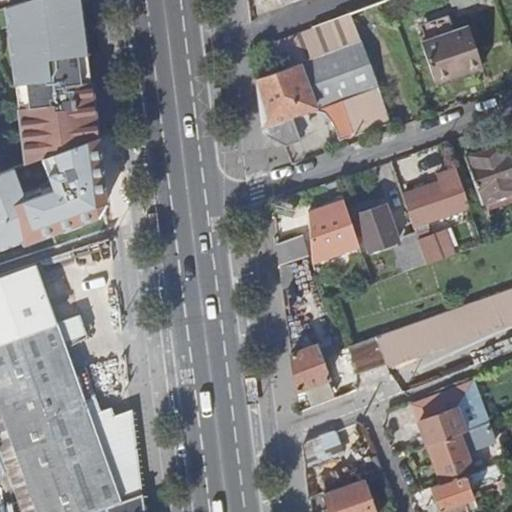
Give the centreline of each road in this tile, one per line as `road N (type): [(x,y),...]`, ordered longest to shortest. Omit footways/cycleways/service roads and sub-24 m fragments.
road 1 (primary): [(147,0),(211,511)]
road 2 (residential): [(511,101),(257,192),(206,202)]
road 3 (primary): [(245,511),(206,202)]
road 4 (primary): [(206,202),(180,0)]
